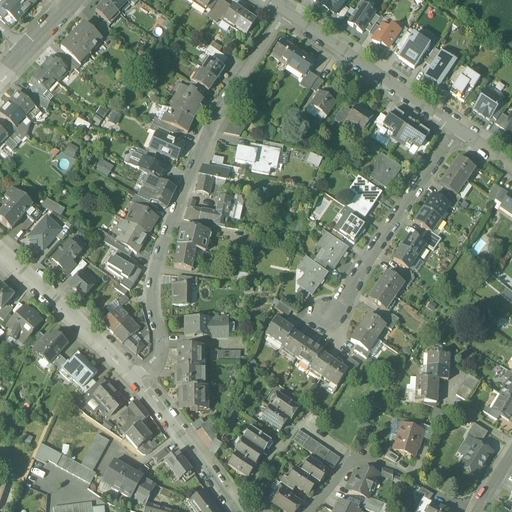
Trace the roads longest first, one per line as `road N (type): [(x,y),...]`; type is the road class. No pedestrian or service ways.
road 1 (residential): [(283,11),(202,142),(178,197),(151,294),(160,347),(137,380)]
road 2 (residential): [(455,129),(331,315)]
road 3 (residential): [(455,129),(283,11)]
road 4 (residential): [(0,252),(137,380)]
road 5 (residential): [(137,380),(232,511)]
